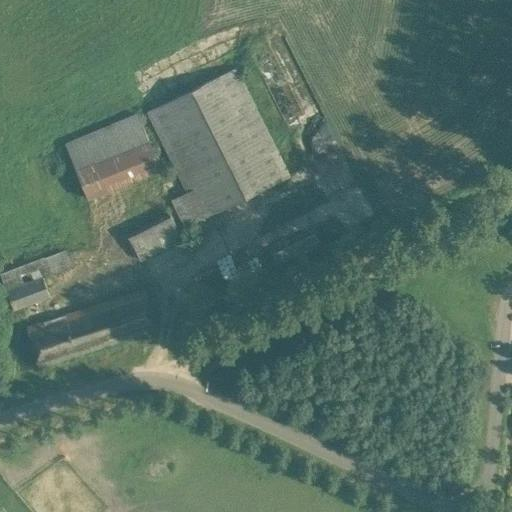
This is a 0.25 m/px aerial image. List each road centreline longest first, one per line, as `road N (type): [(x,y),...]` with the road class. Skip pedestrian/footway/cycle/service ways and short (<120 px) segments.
road 1 (unclassified): [(159,379),(188,356),(511,198)]
road 2 (unclassified): [(452,511),(159,379)]
road 3 (unclassified): [(0,421),(119,382),(159,379)]
